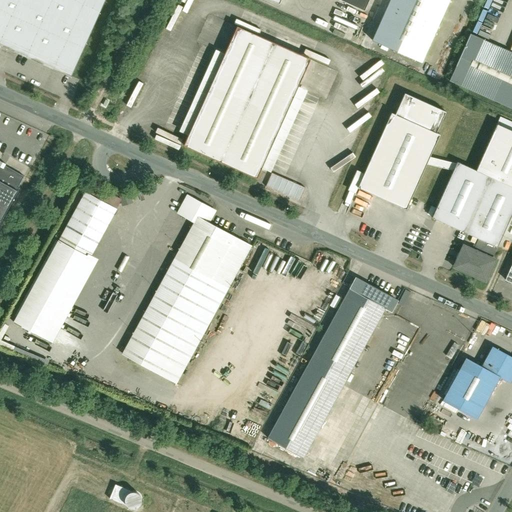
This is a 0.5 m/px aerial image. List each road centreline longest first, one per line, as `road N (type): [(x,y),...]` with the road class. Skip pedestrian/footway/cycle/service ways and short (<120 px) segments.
road 1 (residential): [(511,326),(0,92)]
road 2 (unclassified): [(0,381),(314,511)]
